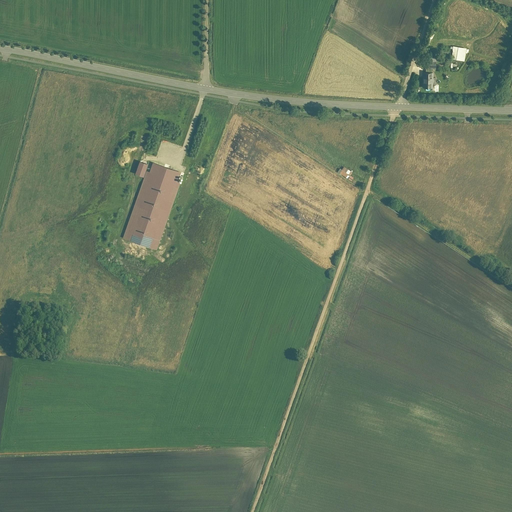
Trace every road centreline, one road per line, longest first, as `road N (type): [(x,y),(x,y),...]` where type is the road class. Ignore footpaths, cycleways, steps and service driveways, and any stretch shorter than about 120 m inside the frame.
road 1 (track): [(252,511),(437,0)]
road 2 (tertiary): [(0,48),(204,89),(356,106)]
road 3 (track): [(511,283),(367,188)]
road 4 (tertiary): [(511,111),(356,106)]
